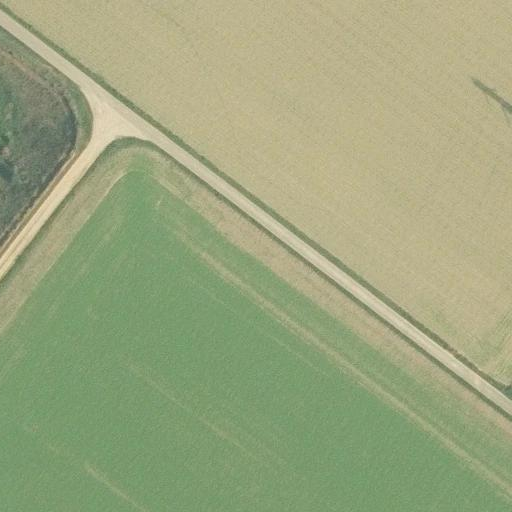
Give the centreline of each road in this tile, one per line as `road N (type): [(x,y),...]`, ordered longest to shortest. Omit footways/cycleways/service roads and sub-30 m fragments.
road 1 (unclassified): [(0,25),(511,411)]
road 2 (track): [(116,114),(0,271)]
